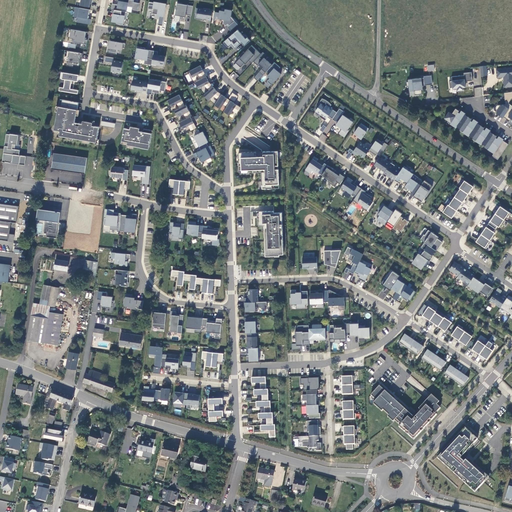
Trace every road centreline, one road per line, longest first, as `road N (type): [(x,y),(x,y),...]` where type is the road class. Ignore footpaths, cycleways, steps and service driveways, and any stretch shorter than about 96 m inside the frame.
road 1 (residential): [(227,194),(185,165),(154,106),(87,94),(98,29)]
road 2 (residential): [(255,101),(457,237)]
road 3 (residential): [(405,319),(329,278),(230,281)]
road 4 (residential): [(98,29),(204,48),(225,79),(255,101)]
road 5 (residential): [(231,307),(177,303),(147,283),(138,259),(144,204)]
road 6 (secondary): [(255,0),(296,45),(371,98)]
road 7 (tertiary): [(233,445),(88,398)]
road 8 (secondary): [(371,98),(497,182)]
road 9 (tertiary): [(380,476),(245,449)]
road 10 (residential): [(408,472),(490,378)]
road 11 (unknown): [(25,369),(36,248)]
